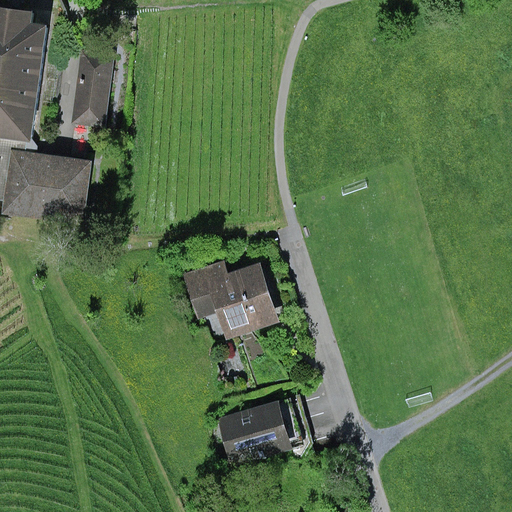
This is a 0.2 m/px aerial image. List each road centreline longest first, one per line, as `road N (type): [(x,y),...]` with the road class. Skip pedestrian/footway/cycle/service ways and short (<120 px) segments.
road 1 (residential): [(383,511),(295,229)]
road 2 (track): [(511,359),(425,418),(364,445)]
